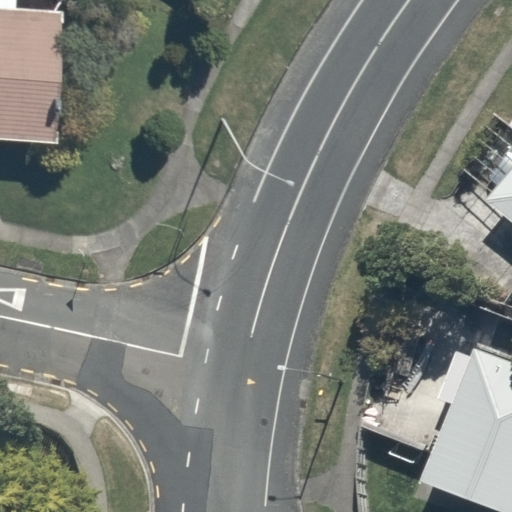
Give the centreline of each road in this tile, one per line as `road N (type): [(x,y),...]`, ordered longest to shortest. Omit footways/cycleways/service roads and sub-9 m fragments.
road 1 (tertiary): [(234,381),(256,299),(325,140),(412,0)]
road 2 (residential): [(234,381),(0,328)]
road 3 (tertiary): [(222,511),(234,381)]
